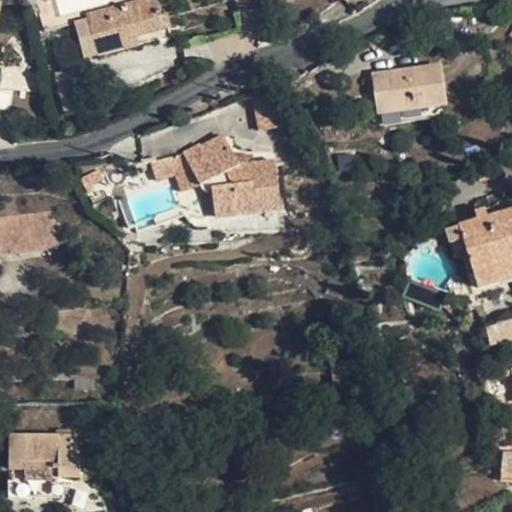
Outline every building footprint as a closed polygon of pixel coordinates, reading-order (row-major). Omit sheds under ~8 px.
[(161,18),(156,0),(138,0),(86,14),(91,35),(96,53),(97,56),(122,49),(120,41),(135,37),(164,29),(161,18)] [(171,27),(168,16),(161,18),(164,29),(171,27)] [(96,53),(91,35),(82,37),(86,55),(96,53)] [(137,45),(135,37),(120,41),(122,49),(137,45)] [(446,105),(441,67),(373,76),(378,114),(446,105)] [(86,92),(80,68),(55,74),(63,112),(76,111),(72,95),(86,92)] [(260,90),(256,91),(264,127),(288,122),(281,87),(260,90)] [(224,136),(185,156),(198,182),(207,178),(212,189),(216,216),(257,212),(256,207),(281,205),(276,161),(252,164),(239,164),(224,136)] [(198,182),(185,156),(155,165),(159,177),(178,169),(187,187),(195,183),(198,182)] [(198,182),(195,183),(202,198),(205,219),(216,219),(216,216),(212,189),(207,178),(198,182)] [(511,278),(511,210),(447,230),(451,243),(463,239),(478,289),(511,278)] [(0,250),(57,243),(53,211),(0,216),(0,250)] [(511,340),(511,319),(487,329),(491,345),(511,340)] [(359,390),(356,359),(331,362),(333,377),(346,375),(348,392),(359,390)] [(348,392),(346,375),(333,377),(335,393),(348,392)] [(93,379),(75,379),(75,388),(93,388),(93,379)] [(79,479),(80,427),(67,427),(67,435),(8,434),(7,462),(7,477),(8,477),(57,478),(58,478),(79,479)] [(511,452),(504,452),(501,472),(511,472),(511,452)] [(57,478),(8,477),(8,497),(58,498),(58,478),(57,478)]
